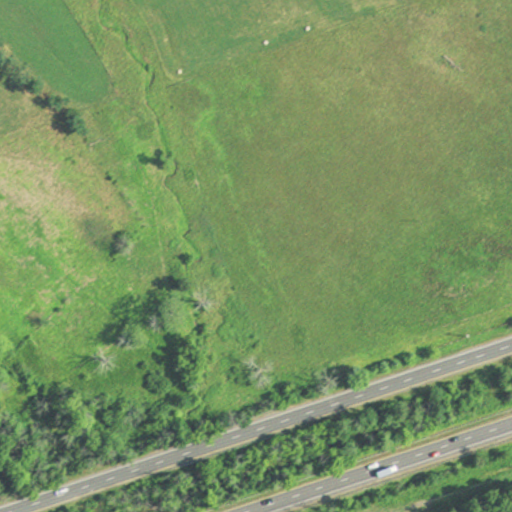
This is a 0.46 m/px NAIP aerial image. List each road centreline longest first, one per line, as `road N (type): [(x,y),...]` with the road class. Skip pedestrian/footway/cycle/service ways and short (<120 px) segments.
road 1 (trunk): [(511,345),(8,511)]
road 2 (trunk): [(245,511),(511,423)]
